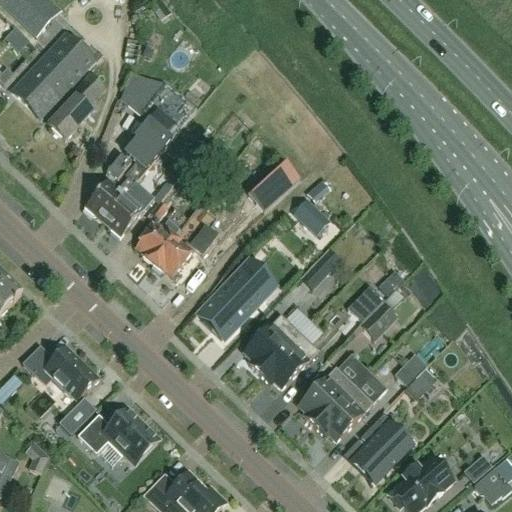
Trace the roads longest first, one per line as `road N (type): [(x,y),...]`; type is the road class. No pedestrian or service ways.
road 1 (tertiary): [(301,511),(81,297)]
road 2 (primary): [(324,0),(511,204)]
road 3 (primary): [(511,117),(399,0)]
